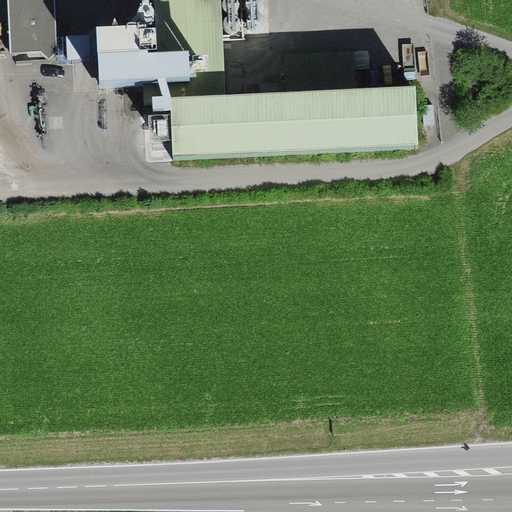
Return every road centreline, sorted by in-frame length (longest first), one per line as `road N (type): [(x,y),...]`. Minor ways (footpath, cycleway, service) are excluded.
road 1 (primary): [(0,491),(511,472)]
road 2 (track): [(483,473),(439,0)]
